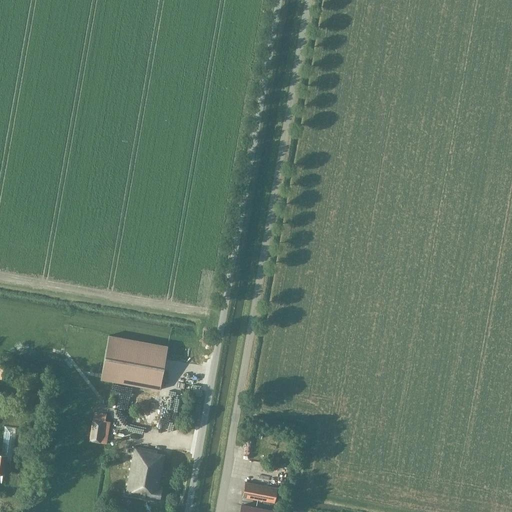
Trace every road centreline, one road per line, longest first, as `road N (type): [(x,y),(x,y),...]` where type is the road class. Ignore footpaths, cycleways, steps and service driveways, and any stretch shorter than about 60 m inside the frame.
road 1 (unclassified): [(277,0),(189,511)]
road 2 (unclassified): [(219,511),(306,0)]
